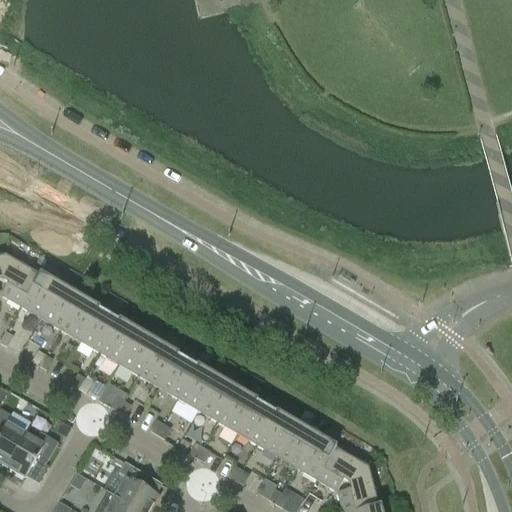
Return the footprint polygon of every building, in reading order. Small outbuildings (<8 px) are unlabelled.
[(40,279),(5,258),(1,283),(7,286),(3,293),(2,298),(22,310),(40,279)] [(22,310),(42,321),(60,290),(40,279),(22,310)] [(60,290),(42,321),(61,333),(79,302),(60,290)] [(61,333),(81,344),(99,313),(79,302),(61,333)] [(99,313),(81,344),(100,356),(118,324),(99,313)] [(100,356),(120,367),(138,336),(118,324),(100,356)] [(0,344),(0,345),(7,350),(13,339),(5,334),(0,344)] [(138,336),(120,367),(139,378),(157,347),(138,336)] [(139,378),(159,390),(177,359),(157,347),(139,378)] [(31,364),(40,369),(46,358),(38,353),(31,364)] [(53,362),(46,358),(40,369),(46,373),(53,362)] [(177,359),(159,390),(178,401),(196,370),(177,359)] [(178,401),(198,413),(216,382),(196,370),(178,401)] [(71,388),(79,392),(85,381),(77,377),(71,388)] [(91,385),(85,381),(79,392),(85,396),(91,385)] [(216,382),(198,413),(217,424),(235,393),(216,382)] [(217,424),(237,435),(255,404),(235,393),(217,424)] [(111,411),(118,415),(124,404),(117,400),(111,411)] [(131,408),(124,404),(118,415),(125,419),(131,408)] [(255,404),(237,435),(256,447),(274,416),(255,404)] [(0,465),(6,468),(25,435),(6,424),(10,417),(0,411),(0,465)] [(256,447),(276,458),(294,427),(274,416),(256,447)] [(149,433),(157,438),(163,427),(155,422),(149,433)] [(56,436),(65,441),(70,432),(62,427),(56,436)] [(171,431),(163,427),(157,438),(164,442),(171,431)] [(294,427),(276,458),(295,470),(313,439),(294,427)] [(37,442),(25,435),(6,468),(25,480),(35,462),(45,467),(58,445),(41,435),(37,442)] [(295,470),(315,481),(333,450),(313,439),(295,470)] [(189,456),(196,461),(202,449),(195,445),(189,456)] [(210,454),(202,449),(196,461),(204,465),(210,454)] [(333,450),(315,481),(335,493),(339,490),(343,482),(348,485),(368,471),(333,450)] [(125,479),(114,498),(138,511),(150,511),(159,498),(141,487),(147,478),(125,465),(118,475),(125,479)] [(228,479),(235,483),(241,472),(234,468),(228,479)] [(338,497),(341,511),(370,511),(378,510),(368,471),(348,485),(350,491),(342,494),(338,497)] [(249,477),(241,472),(235,483),(243,488),(249,477)] [(267,502),(274,506),(280,495),(273,491),(267,502)] [(138,511),(114,498),(108,494),(96,511),(138,511)] [(289,500),(280,495),(274,506),(282,511),(289,500)] [(67,511),(69,507),(56,503),(53,511),(67,511)]
